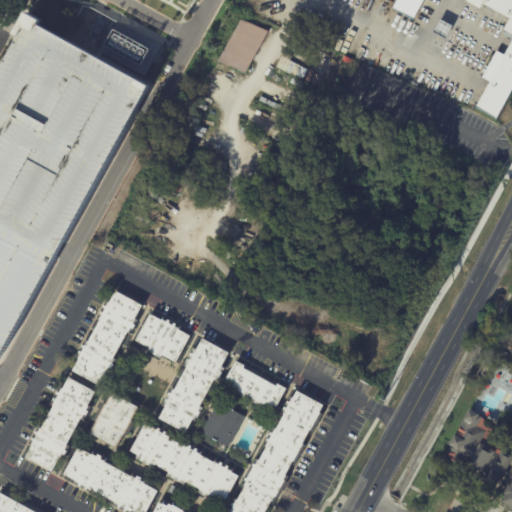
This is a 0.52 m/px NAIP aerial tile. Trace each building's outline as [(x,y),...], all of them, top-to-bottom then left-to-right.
[(423,0),(413,20),(392,9),(396,0),(423,0)] [(511,91),(497,119),(476,108),(490,82),(483,78),(497,52),(505,56),(511,42),(511,40),(502,36),(505,31),(504,31),(510,19),(482,4),(479,9),(466,2),(467,0),(511,0),(511,91)] [(0,70),(19,37),(15,35),(28,13),(39,20),(35,27),(142,88),(137,97),(54,244),(0,337),(0,70)] [(270,31),(247,73),(219,61),(243,20),(270,31)] [(437,32),(444,20),(455,26),(448,38),(437,32)] [(149,47),(113,30),(105,45),(142,63),(149,47)] [(337,49),(337,50),(325,44),(329,36),(341,41),(337,49)] [(348,52),(347,54),(340,50),(344,40),(352,43),(348,52)] [(340,55),(336,64),(309,53),(313,44),(340,55)] [(343,56),(349,59),(344,68),(338,65),(343,56)] [(258,136),(268,140),(265,146),(263,145),(261,149),(253,145),(255,141),(255,142),(258,136)] [(142,305),(135,319),(138,320),(130,334),(128,332),(113,359),(116,361),(102,387),(72,370),(78,359),(75,357),(84,340),(88,342),(100,319),(96,317),(106,300),(109,302),(116,291),(142,305)] [(150,313),(161,320),(163,316),(180,326),(178,329),(190,336),(175,362),(161,354),(159,357),(147,351),(149,348),(135,340),(150,313)] [(229,352),(221,366),(224,368),(217,381),(214,379),(199,406),(202,407),(195,420),(192,419),(185,432),(158,418),(165,406),(161,404),(170,387),(174,389),(186,367),(182,364),(192,347),(196,349),(202,338),(229,352)] [(235,360),(244,365),(242,367),(275,386),(277,383),(285,388),(275,406),(272,405),(271,407),(262,403),(260,406),(250,400),(252,397),(245,394),(243,397),(233,391),(235,388),(226,383),(228,380),(225,378),(235,360)] [(96,392),(89,406),(92,408),(85,421),(82,419),(68,445),(71,447),(62,462),(59,461),(53,472),(27,457),(33,446),(29,444),(39,427),(42,429),(55,406),(51,404),(60,387),(64,389),(70,378),(96,392)] [(284,485),(295,491),(290,499),(279,493),(277,498),(273,496),(264,511),(225,511),(233,498),(237,500),(245,485),(240,483),(244,477),(243,476),(250,464),(251,464),(254,458),(259,460),(266,446),(262,444),(272,426),(276,428),(283,414),(280,412),(289,395),(293,397),(296,390),(323,404),(319,411),(322,413),(312,430),(310,428),(302,442),(305,444),(295,462),(293,461),(285,474),(288,476),(285,480),(286,480),(284,485)] [(112,393),(139,407),(132,421),(134,422),(127,436),(124,434),(118,447),(91,433),(97,422),(94,420),(103,402),(107,404),(112,393)] [(242,416),(237,426),(238,427),(233,435),(232,435),(226,446),(224,445),(223,447),(218,445),(220,442),(201,431),(217,402),(229,408),(230,408),(234,410),(234,411),(242,416)] [(479,417),(479,418),(483,419),(480,424),(489,429),(483,442),(498,450),(510,456),(500,476),(489,484),(483,476),(483,474),(466,465),(468,462),(460,458),(460,468),(445,467),(447,447),(451,448),(451,447),(448,445),(455,431),(454,431),(462,416),(464,417),(468,409),(478,415),(477,416),(480,417),(479,417)] [(208,498),(199,492),(200,489),(186,481),(184,485),(167,475),(169,472),(155,464),(153,467),(136,458),(137,455),(130,450),(145,424),(152,428),(153,425),(171,435),(169,438),(183,446),(185,442),(202,452),(201,455),(214,462),(216,459),(234,469),(232,472),(239,476),(225,502),(217,499),(216,502),(208,498)] [(113,467),(131,476),(132,474),(146,481),(144,484),(157,491),(145,511),(133,511),(132,511),(131,511),(126,511),(113,505),(115,502),(92,490),(91,493),(73,483),(75,480),(63,474),(78,447),(91,454),(93,452),(106,459),(104,462),(113,467)] [(511,509),(501,503),(505,495),(503,495),(508,485),(510,486),(511,482),(511,509)] [(168,492),(171,485),(178,488),(174,495),(168,492)] [(1,511),(0,511),(0,492),(35,511),(1,511)] [(151,511),(158,502),(161,504),(163,501),(171,506),(173,503),(183,508),(181,511),(182,511),(188,511),(189,511),(190,511),(151,511)]
